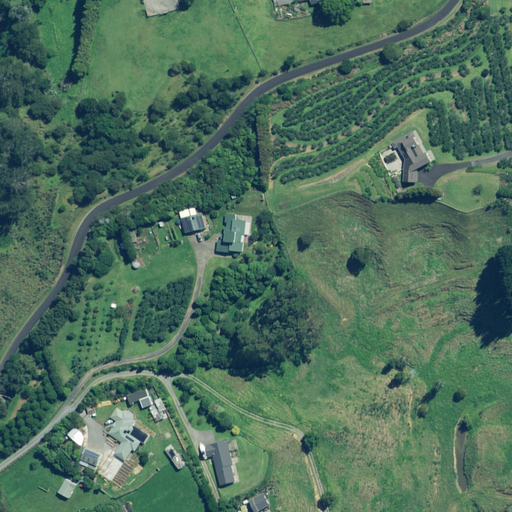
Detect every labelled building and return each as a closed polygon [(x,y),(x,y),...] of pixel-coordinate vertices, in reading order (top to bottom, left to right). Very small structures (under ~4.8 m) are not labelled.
[(402,164),(401,181),(416,183),(417,170),(432,163),(427,151),(423,153),(412,131),(388,144),(391,150),(393,149),(402,164)] [(205,229),(202,214),(182,219),(185,233),(205,229)] [(225,223),(226,223),(226,227),(224,227),(224,235),(221,235),(221,240),(217,240),(216,252),(229,253),(229,251),(242,252),(242,243),(240,243),(241,235),(244,236),(245,222),(234,221),(235,215),(225,214),(225,223)] [(160,412),(150,392),(143,395),(152,415),(160,412)] [(130,435),(135,427),(133,426),(136,421),(132,419),(134,416),(126,410),(122,412),(108,434),(121,443),(114,455),(124,461),(131,450),(134,451),(140,442),(130,435)] [(232,465),(226,441),(205,447),(207,457),(212,456),(220,486),(234,482),(230,465),(232,465)] [(102,455),(85,447),(79,460),(96,467),(102,455)] [(76,485),(66,479),(58,494),(69,499),(76,485)] [(259,511),(270,507),(265,496),(250,503),(254,511),(259,511)]
